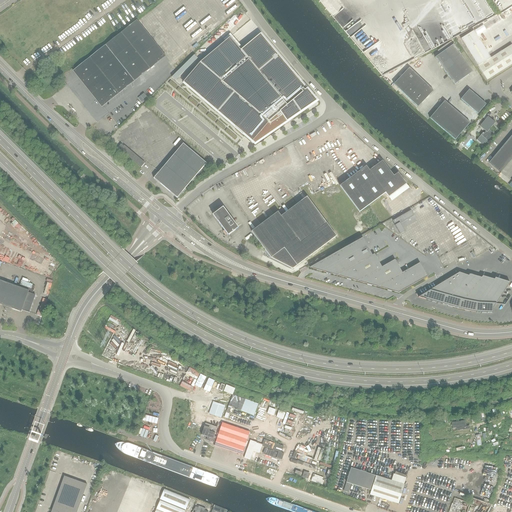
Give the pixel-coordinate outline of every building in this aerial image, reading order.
[(74,70),(102,105),(165,55),(137,20),(74,70)] [(491,58),(474,31),(461,39),(487,81),(511,64),(511,45),(491,58)] [(200,63),(183,83),(234,126),(234,127),(243,135),(244,134),(255,144),(317,101),(300,81),(301,81),(293,71),(292,72),(260,34),(241,51),(230,38),(200,63)] [(453,44),(444,51),(435,57),(444,71),(454,64),(451,60),(460,53),(453,44)] [(454,64),(463,78),(473,72),(460,53),(451,60),(454,64)] [(454,64),(444,71),(454,85),(463,78),(454,64)] [(413,88),(421,79),(409,68),(401,76),(413,88)] [(413,88),(401,76),(393,84),(417,107),(425,99),(413,88)] [(413,88),(425,99),(433,91),(421,79),(413,88)] [(460,99),(469,106),(477,114),(486,104),(469,90),(460,99)] [(444,101),(437,110),(454,124),(461,116),(444,101)] [(446,133),(454,124),(437,110),(430,118),(446,133)] [(455,140),(462,131),(470,123),(461,116),(454,124),(446,133),(455,140)] [(489,129),(495,123),(488,117),(479,126),(485,131),(483,134),(482,132),(476,140),(482,145),(484,142),(485,143),(487,141),(491,134),(491,132),(492,132),(493,132),(489,129)] [(511,158),(511,134),(489,163),(500,172),(511,158)] [(183,144),(154,178),(177,198),(206,163),(183,144)] [(124,146),(120,150),(141,168),(145,163),(124,145),(124,146)] [(369,171),(366,166),(340,186),(359,212),(385,193),(389,197),(406,184),(398,173),(394,176),(382,161),(369,171)] [(297,239),(300,243),(326,223),(307,197),(281,216),(278,212),(251,232),(271,258),(297,239)] [(226,235),(227,235),(227,234),(228,236),(238,228),(223,207),(213,215),(224,231),(223,231),(223,232),(226,235)] [(413,215),(410,211),(392,221),(400,234),(405,231),(400,223),(413,215)] [(337,275),(339,275),(372,255),(362,238),(312,266),(310,267),(310,268),(311,267),(312,268),(337,276),(337,275)] [(358,281),(359,280),(382,267),(374,254),(372,255),(339,275),(339,276),(342,277),(358,281)] [(360,282),(378,287),(379,286),(402,273),(395,260),(382,267),(359,280),(360,282)] [(427,276),(424,272),(420,263),(402,273),(379,286),(380,287),(399,293),(427,276)] [(468,276),(459,273),(418,297),(442,304),(444,299),(468,276)] [(481,278),(470,274),(468,276),(444,299),(442,304),(459,309),(460,304),(481,278)] [(494,280),(483,276),(481,278),(460,304),(459,309),(475,312),(476,307),(494,280)] [(510,283),(495,278),(494,280),(476,307),(475,312),(493,313),(493,308),(510,283)] [(29,312),(35,295),(28,293),(29,291),(0,280),(0,304),(22,312),(23,310),(29,312)] [(43,298),(39,314),(44,316),(48,299),(43,298)] [(112,315),(110,319),(120,324),(122,320),(112,315)] [(200,374),(195,385),(200,388),(206,377),(200,374)] [(209,392),(215,381),(209,378),(204,390),(209,392)] [(235,389),(226,385),(224,391),(233,394),(235,389)] [(233,394),(224,417),(235,421),(239,410),(254,416),(258,404),(233,394)] [(225,406),(213,402),(209,414),(221,418),(225,406)] [(269,404),(262,402),(259,410),(266,413),(269,404)] [(276,410),(269,408),(267,414),(273,416),(276,410)] [(283,420),(285,413),(278,411),(276,417),(283,420)] [(157,424),(158,419),(144,415),(142,420),(157,424)] [(206,440),(215,443),(217,437),(214,436),(219,421),(208,418),(202,435),(207,437),(206,440)] [(464,419),(458,419),(458,426),(461,426),(461,429),(470,428),(470,425),(465,426),(464,419)] [(214,445),(214,446),(242,455),(250,432),(222,423),(215,445),(214,445)] [(259,452),(261,447),(255,445),(256,443),(250,440),(244,458),(250,460),(253,451),(259,453),(259,452)] [(261,447),(259,452),(276,458),(280,446),(264,440),(261,447)] [(140,447),(136,458),(239,496),(243,486),(140,447)] [(299,476),(301,470),(292,467),(290,473),(299,476)] [(348,493),(351,484),(370,490),(375,475),(351,468),(343,491),(348,493)] [(406,478),(393,474),(391,481),(376,476),(370,495),(398,504),(404,485),(406,478)] [(76,511),(86,484),(64,476),(51,511),(76,511)] [(154,511),(183,511),(189,500),(164,489),(154,511)] [(314,511),(263,493),(261,501),(291,511),(314,511)]
